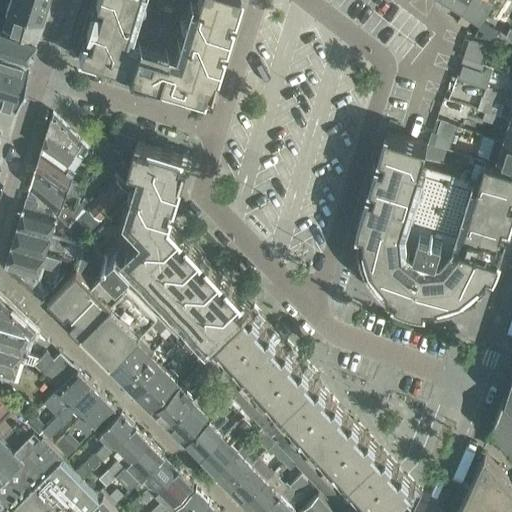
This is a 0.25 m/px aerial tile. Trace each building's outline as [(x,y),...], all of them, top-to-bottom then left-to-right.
[(6,10),(7,10),(39,20),(45,3),(33,0),(7,0),(9,0),(6,10)] [(91,0),(74,59),(129,76),(129,73),(155,81),(155,84),(209,100),(233,24),(227,22),(230,14),(232,15),(236,0),(196,0),(178,60),(123,43),(136,0),(91,0)] [(495,0),(469,0),(462,12),(481,24),(496,0),(495,0)] [(0,18),(0,28),(34,39),(39,20),(7,10),(4,20),(0,18)] [(0,50),(28,59),(34,39),(0,28),(0,50)] [(469,38),(463,56),(481,62),(487,43),(469,38)] [(0,91),(8,94),(6,100),(15,102),(18,89),(19,89),(23,75),(24,73),(23,72),(28,59),(0,50),(0,91)] [(481,62),(463,56),(456,77),(479,85),(486,64),(481,62)] [(500,102),(503,93),(491,89),(488,98),(500,102)] [(494,122),(497,113),(485,109),(482,118),(494,122)] [(71,170),(73,172),(74,172),(75,171),(72,169),(88,146),(53,111),(41,148),(71,170)] [(437,132),(452,137),(456,124),(441,119),(437,132)] [(380,161),(378,161),(371,183),(373,184),(371,192),(368,191),(361,216),(363,216),(361,226),(359,226),(359,230),(358,233),(359,238),(359,241),(359,245),(360,249),(361,253),(362,257),(364,262),(365,266),(367,269),(369,272),(370,275),(373,278),(377,283),(381,287),(385,290),(386,291),(387,289),(396,295),(395,297),(398,299),(403,301),(409,304),(414,305),(419,306),(425,307),(425,305),(436,305),(436,307),(443,306),(445,305),(451,304),(456,302),(461,300),(464,299),(469,296),(472,294),(476,291),(480,288),(483,285),(486,281),(488,278),(492,273),(495,268),(493,267),(497,257),(499,258),(507,234),(505,233),(507,225),(509,226),(511,217),(511,167),(486,160),(479,180),(421,162),(422,158),(454,168),(459,151),(387,129),(380,153),(382,153),(380,161)] [(511,165),(511,141),(505,139),(495,136),(488,158),(511,165)] [(127,287),(158,318),(166,326),(184,344),(197,357),(198,356),(253,304),(173,219),(170,218),(169,218),(172,211),(175,212),(194,152),(146,137),(146,138),(162,143),(161,146),(137,139),(129,165),(139,169),(131,193),(85,241),(78,269),(49,298),(50,299),(51,298),(65,312),(61,316),(80,335),(127,287)] [(41,148),(35,168),(67,190),(68,188),(77,192),(81,181),(72,178),(74,172),(73,172),(71,170),(41,148)] [(35,168),(29,186),(59,212),(57,214),(68,225),(75,210),(62,204),(67,190),(35,168)] [(105,187),(88,205),(101,219),(129,190),(116,177),(114,175),(104,186),(105,187)] [(38,201),(36,199),(27,196),(18,225),(51,235),(56,218),(54,216),(43,212),(44,208),(36,206),(38,201)] [(68,225),(68,226),(81,239),(101,219),(88,205),(84,209),(78,202),(75,210),(68,225)] [(80,244),(51,235),(18,225),(12,245),(44,255),(47,246),(77,256),(80,244)] [(60,260),(44,255),(12,245),(6,263),(14,265),(12,269),(34,290),(42,298),(67,273),(57,270),(60,260)] [(80,335),(110,365),(137,338),(151,324),(158,318),(127,287),(80,335)] [(0,319),(29,329),(35,331),(37,326),(0,291),(0,319)] [(316,378),(320,374),(253,304),(198,356),(202,361),(211,370),(218,377),(263,426),(277,440),(291,455),(296,461),(344,511),(411,511),(422,490),(316,378)] [(160,333),(166,326),(158,318),(151,324),(160,333)] [(25,340),(29,329),(0,319),(0,343),(22,351),(22,350),(27,351),(30,342),(25,340)] [(124,379),(151,352),(137,338),(110,365),(124,379)] [(22,351),(0,343),(0,376),(13,380),(20,358),(38,364),(42,369),(54,357),(46,349),(40,356),(27,351),(22,350),(22,351)] [(175,343),(167,351),(173,357),(181,349),(175,343)] [(182,349),(173,358),(179,363),(187,355),(182,349)] [(78,367),(61,350),(54,357),(42,369),(60,386),(78,367)] [(164,365),(151,352),(124,379),(137,392),(164,365)] [(203,378),(211,370),(202,361),(189,375),(197,383),(203,378)] [(178,380),(164,365),(137,392),(152,406),(178,380)] [(78,367),(60,386),(45,401),(58,413),(59,413),(91,380),(78,367)] [(82,414),(104,392),(91,380),(59,413),(58,413),(45,426),(43,429),(50,435),(77,408),(82,414)] [(170,425),(195,399),(180,384),(154,409),(170,425)] [(203,407),(195,399),(170,425),(184,439),(229,396),(222,389),(203,407)] [(111,399),(104,392),(82,414),(75,421),(88,433),(116,405),(111,399)] [(511,402),(506,395),(505,394),(490,427),(491,428),(511,450),(511,402)] [(198,453),(201,456),(224,434),(217,427),(231,413),(239,420),(246,414),(232,399),(187,442),(198,453)] [(114,448),(136,425),(122,410),(99,433),(107,441),(77,470),(84,477),(114,448)] [(26,419),(39,432),(43,429),(45,426),(32,413),(26,419)] [(213,468),(216,472),(239,449),(231,441),(253,421),(246,414),(239,420),(224,434),(201,456),(213,468)] [(117,471),(150,439),(136,425),(114,448),(120,454),(99,474),(107,482),(116,473),(117,471)] [(239,449),(216,472),(230,486),(253,463),(246,456),(261,442),(268,449),(270,446),(277,440),(263,426),(239,449)] [(55,441),(68,453),(76,445),(63,433),(55,441)] [(0,511),(8,511),(49,472),(62,458),(64,457),(42,435),(20,457),(0,436),(0,511)] [(164,454),(150,439),(117,471),(116,473),(130,487),(142,476),(164,454)] [(277,440),(270,446),(284,461),(291,455),(277,440)] [(511,511),(511,481),(485,452),(457,511),(511,511)] [(179,468),(165,455),(164,454),(142,476),(149,484),(139,493),(141,495),(146,500),(156,490),(179,468)] [(284,461),(290,467),(296,461),(291,455),(284,461)] [(241,497),(244,500),(267,478),(275,471),(260,456),(253,463),(230,486),(241,497)] [(101,498),(62,458),(49,472),(8,511),(48,511),(53,508),(57,511),(87,511),(102,498),(101,498)] [(179,468),(156,490),(163,497),(148,511),(164,511),(194,483),(179,468)] [(275,471),(267,478),(244,500),(255,511),(260,511),(281,493),(291,484),(287,480),(285,481),(275,471)] [(291,484),(281,493),(260,511),(290,511),(296,507),(288,500),(307,481),(301,474),(291,484)] [(115,486),(108,492),(116,501),(122,494),(115,486)] [(198,511),(211,500),(196,486),(173,508),(176,511),(198,511)] [(341,511),(320,489),(296,511),(341,511)] [(127,510),(129,511),(133,511),(146,500),(141,495),(127,510)] [(101,498),(102,498),(87,511),(57,511),(53,508),(48,511),(117,511),(102,496),(101,498)] [(222,511),(211,500),(198,511),(222,511)]
